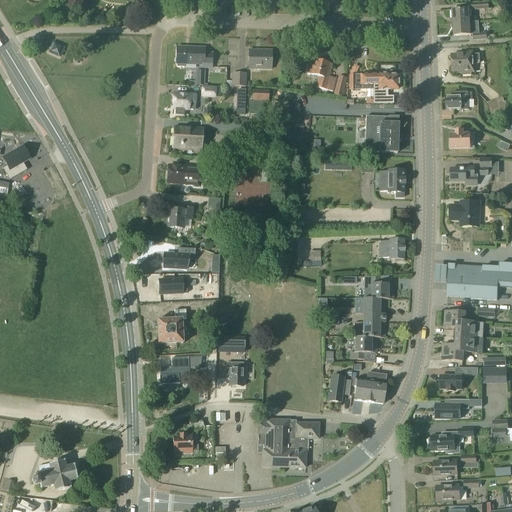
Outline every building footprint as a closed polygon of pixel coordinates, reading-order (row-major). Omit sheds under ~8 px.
[(459,12),(452,12),(453,25),(469,24),(477,23),(477,22),(475,22),(475,17),(469,18),(469,11),(468,5),(459,6),(459,12)] [(469,24),(453,25),(453,38),(470,36),(470,28),(478,28),(477,23),(469,24)] [(238,32),(215,33),(216,45),(222,45),(222,52),(228,52),(227,38),(230,38),(230,41),(238,40),(238,32)] [(52,43),(48,53),(58,57),(63,47),(52,43)] [(204,50),(176,49),(176,65),(203,66),(202,69),(211,69),(212,55),(204,55),(204,50)] [(271,71),(271,52),(249,51),(249,70),(271,71)] [(457,56),(451,56),(452,73),(458,73),(458,75),(461,75),(461,77),(471,77),(470,74),(474,74),(473,63),(479,63),(479,55),(473,56),(473,55),(468,55),(468,53),(457,54),(457,56)] [(305,75),(318,78),(315,89),(332,93),(335,80),(328,78),(330,70),(327,69),(328,65),(314,61),(313,67),(308,66),(305,75)] [(195,86),(198,86),(203,86),(204,71),(195,71),(195,86)] [(231,75),(231,85),(243,86),(243,76),(231,75)] [(366,91),(365,105),(373,105),(392,105),(392,97),(387,97),(387,90),(397,90),(397,89),(399,87),(399,84),(397,83),(397,76),(388,77),(388,75),(354,76),(354,91),(366,91)] [(343,90),(346,78),(337,76),(333,95),(342,98),(344,90),(343,90)] [(214,97),(214,89),(202,88),(201,97),(214,97)] [(252,92),(252,102),(268,103),(268,93),(252,92)] [(195,97),(173,95),(172,110),(188,112),(188,106),(194,107),(195,97)] [(461,98),(446,98),(446,112),(461,112),(461,111),(467,111),(467,98),(461,99),(461,98)] [(502,99),(487,104),(491,117),(506,112),(502,99)] [(298,116),(298,105),(290,105),(289,116),(298,116)] [(365,118),(364,129),(379,129),(377,154),(397,155),(398,126),(397,126),(397,118),(365,118)] [(174,130),(173,149),(201,151),(202,132),(174,130)] [(448,143),(449,150),(473,150),(473,135),(462,135),(462,132),(455,132),(455,135),(450,135),(450,143),(448,143)] [(22,147),(2,158),(7,167),(2,169),(9,181),(26,171),(22,164),(29,160),(23,150),(22,147)] [(480,160),(480,164),(480,177),(488,177),(488,170),(489,170),(489,169),(491,169),(491,160),(480,160)] [(222,163),(209,162),(209,171),(221,172),(222,163)] [(350,162),(324,162),(324,171),(350,172),(350,162)] [(168,171),(168,173),(165,173),(164,180),(167,181),(167,184),(198,187),(198,184),(200,184),(200,173),(199,173),(199,170),(172,167),(172,171),(168,171)] [(450,183),(465,183),(465,186),(477,186),(477,175),(473,175),(473,169),(458,169),(458,171),(450,171),(450,183)] [(403,173),(387,173),(387,174),(379,174),(379,193),(387,193),(387,195),(395,195),(395,199),(402,199),(402,195),(403,195),(403,187),(404,186),(404,181),(403,181),(403,173)] [(478,228),(479,203),(461,203),(461,208),(449,207),(449,221),(460,221),(460,228),(478,228)] [(184,210),(184,212),(169,211),(168,219),(165,220),(164,222),(164,224),(165,227),(167,227),(167,229),(182,230),(183,221),(191,222),(191,210),(184,210)] [(403,242),(389,241),(389,243),(379,243),(378,259),(388,259),(388,261),(395,261),(395,263),(402,263),(402,261),(403,261),(403,254),(404,254),(404,249),(403,249),(403,242)] [(177,255),(163,254),(163,269),(186,271),(186,259),(194,260),(195,250),(177,249),(177,255)] [(309,252),(309,268),(319,267),(319,252),(309,252)] [(244,262),(256,264),(257,257),(245,255),(244,262)] [(447,284),(446,298),(447,298),(470,299),(470,300),(497,302),(497,289),(502,290),(511,290),(511,265),(499,264),(498,270),(464,268),(464,267),(448,267),(448,274),(447,274),(447,284)] [(448,267),(436,265),(435,284),(447,284),(448,267)] [(370,301),(384,301),(392,301),(392,285),(380,285),(380,279),(366,278),(366,286),(370,286),(370,300),(370,301)] [(158,281),(159,296),(182,295),(181,280),(158,281)] [(362,319),(384,320),(384,301),(370,301),(370,300),(362,300),(362,319)] [(184,310),(164,311),(164,321),(156,322),(156,324),(154,324),(154,329),(156,329),(157,346),(182,345),(181,321),(191,320),(191,310),(184,310)] [(494,311),(477,310),(477,317),(494,318),(494,311)] [(324,319),(337,319),(337,311),(324,311),(324,319)] [(444,328),(456,329),(464,330),(464,324),(465,314),(445,313),(444,328)] [(337,319),(324,319),(323,327),(337,327),(337,319)] [(362,339),(375,339),(383,340),(384,320),(362,319),(362,339)] [(456,338),(482,340),(483,325),(464,324),(464,330),(456,329),(456,338)] [(456,338),(455,347),(463,347),(463,354),(481,355),(482,340),(456,338)] [(217,353),(236,354),(244,354),(244,340),(237,340),(217,339),(217,353)] [(362,339),(354,339),(354,354),(349,354),(349,361),(363,361),(363,354),(375,355),(375,339),(362,339)] [(463,347),(455,347),(442,346),(442,361),(462,363),(463,354),(463,347)] [(159,376),(159,386),(161,386),(177,385),(189,384),(189,371),(188,359),(171,359),(171,368),(159,369),(159,376)] [(229,387),(242,388),(243,371),(242,371),(242,365),(226,364),(226,371),(225,371),(225,379),(229,379),(229,387)] [(483,382),(505,381),(505,369),(483,370),(483,382)] [(354,380),(353,388),(355,388),(353,401),(364,403),(372,404),(382,405),(385,384),(384,384),(385,376),(367,374),(366,382),(354,380)] [(331,378),(328,402),(340,403),(341,393),(348,394),(348,396),(350,382),(343,381),(343,380),(342,379),(342,378),(337,375),(332,377),(332,378),(331,378)] [(461,391),(461,377),(454,377),(440,377),(440,391),(447,391),(447,392),(454,392),(454,391),(461,391)] [(449,406),(444,406),(436,406),(435,420),(459,420),(459,411),(469,411),(469,401),(449,401),(449,406)] [(257,435),(258,435),(263,435),(262,452),(262,468),(305,469),(305,453),(305,440),(318,440),(318,425),(295,425),(295,422),(289,422),(266,421),(266,420),(259,420),(259,424),(257,424),(257,435)] [(492,422),(493,437),(507,436),(507,422),(492,422)] [(431,440),(428,440),(429,450),(431,450),(431,452),(445,451),(445,455),(459,455),(459,444),(459,437),(473,437),(473,430),(458,430),(458,434),(446,434),(446,437),(431,438),(431,440)] [(179,439),(172,439),(172,453),(182,452),(182,454),(192,454),(192,453),(197,453),(196,437),(191,437),(191,436),(185,436),(179,436),(179,439)] [(65,468),(63,462),(52,464),(37,468),(38,474),(36,474),(35,476),(36,479),(31,480),(33,488),(39,486),(40,490),(53,487),(55,493),(70,489),(69,483),(77,481),(74,466),(65,468)] [(457,476),(456,470),(456,465),(456,462),(433,463),(434,477),(457,476)] [(510,473),(510,469),(502,470),(503,478),(511,477),(511,476),(510,473)] [(13,483),(7,481),(4,491),(11,493),(13,483)] [(463,489),(459,489),(459,487),(436,488),(436,502),(466,501),(466,492),(463,492),(463,489)]
